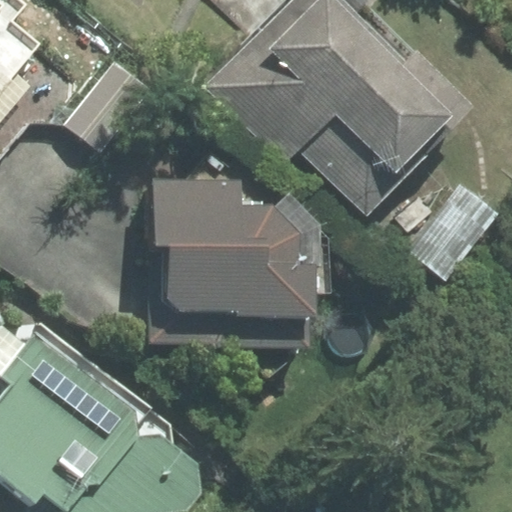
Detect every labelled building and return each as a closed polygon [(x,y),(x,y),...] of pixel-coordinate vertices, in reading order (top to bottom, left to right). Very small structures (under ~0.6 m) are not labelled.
[(452,114),(332,0),(276,0),(186,93),(262,166),(274,154),(346,224),(452,114)] [(0,98),(45,45),(0,6),(0,98)] [(161,81),(124,49),(64,119),(101,151),(161,81)] [(504,214),(461,182),(409,252),(452,285),(504,214)] [(228,187),(145,183),(142,258),(150,259),(146,346),(299,354),(306,209),(227,205),(228,187)] [(115,511),(155,469),(16,344),(0,362),(0,506),(6,511),(115,511)]
